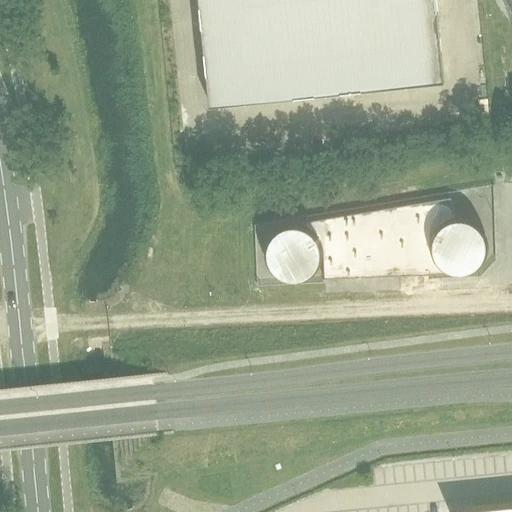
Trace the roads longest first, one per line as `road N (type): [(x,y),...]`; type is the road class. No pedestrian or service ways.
road 1 (unclassified): [(511,353),(0,407)]
road 2 (unclassified): [(0,428),(511,377)]
road 3 (secondary): [(37,511),(0,167)]
